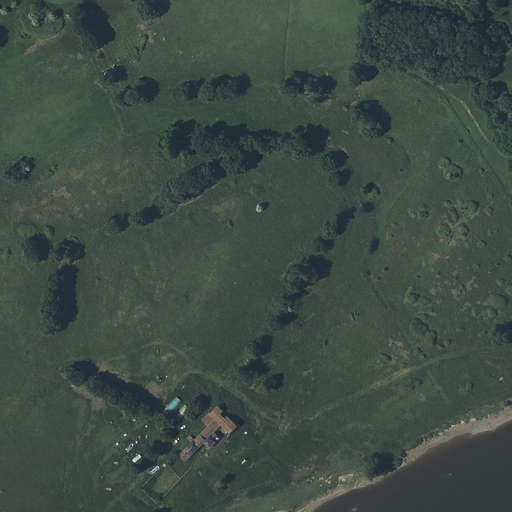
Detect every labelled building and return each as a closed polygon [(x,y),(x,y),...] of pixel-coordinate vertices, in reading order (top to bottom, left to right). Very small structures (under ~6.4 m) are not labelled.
[(172,413),(183,401),(178,396),(167,409),(172,413)] [(180,421),(192,409),(187,404),(175,416),(180,421)] [(202,419),(207,425),(215,432),(222,424),(230,416),(218,404),(202,419)] [(239,425),(230,416),(222,424),(227,428),(224,431),(226,433),(229,430),(231,432),(239,425)] [(209,447),(220,438),(215,432),(207,425),(195,437),(202,445),(205,443),(209,447)] [(199,448),(202,445),(195,437),(191,440),(199,448)] [(187,461),(199,448),(191,440),(190,441),(179,453),(187,461)] [(204,453),(207,450),(202,445),(199,448),(204,453)]
